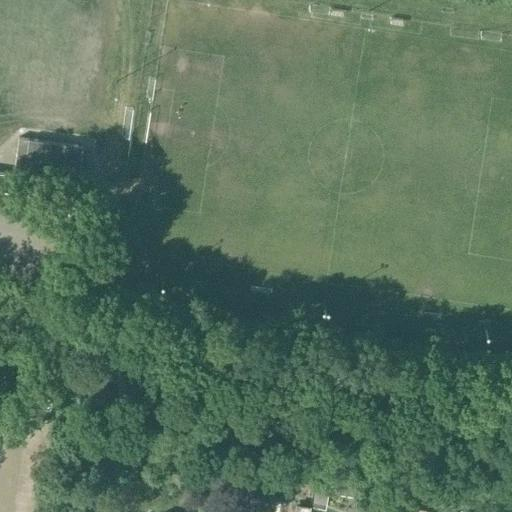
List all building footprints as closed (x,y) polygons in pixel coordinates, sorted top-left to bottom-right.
[(0,190),(9,192),(11,174),(0,172),(0,190)] [(148,405),(155,390),(141,383),(134,398),(148,405)] [(297,388),(269,390),(270,408),(265,408),(266,430),(299,428),(297,388)] [(340,425),(355,429),(358,417),(343,414),(340,425)] [(292,500),(289,511),(304,511),(307,503),(292,500)]
